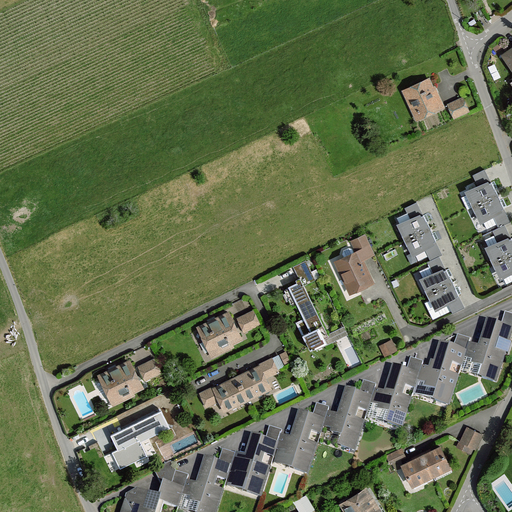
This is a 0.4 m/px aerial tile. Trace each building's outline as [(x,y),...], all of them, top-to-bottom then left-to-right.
[(511,49),(503,56),(511,68),(511,49)] [(431,79),(403,93),(418,123),(446,109),(431,79)] [(450,102),(456,117),(472,111),(466,96),(450,102)] [(476,173),(479,183),(492,179),(489,169),(476,173)] [(511,218),(497,178),(469,188),(484,230),(511,220),(511,218)] [(424,219),(396,233),(408,256),(436,243),(424,219)] [(511,234),(508,224),(485,233),(504,284),(511,281),(511,234)] [(357,249),(336,259),(353,294),(377,282),(367,260),(377,255),(367,234),(353,241),(357,249)] [(302,280),(290,286),(312,328),(301,334),(310,351),(334,339),(307,285),(316,280),(307,260),(295,266),(302,280)] [(235,314),(254,305),(250,297),(231,305),(235,314)] [(228,309),(195,325),(211,357),(243,341),(228,309)] [(253,310),(237,318),(244,333),(262,325),(253,310)] [(510,343),(511,337),(511,328),(489,321),(481,347),(469,344),(471,340),(458,336),(454,347),(442,344),(436,363),(433,362),(431,369),(423,367),(424,363),(412,359),(408,371),(395,367),(386,393),(375,390),(377,386),(364,381),(360,394),(347,390),(339,416),(329,413),(330,409),(317,405),(313,417),(300,413),(292,439),(282,436),(283,432),(270,427),(266,440),(253,436),(244,462),(235,459),(236,454),(223,451),(219,463),(205,459),(198,485),(188,482),(189,477),(176,473),(171,463),(154,471),(161,484),(165,485),(159,501),(138,492),(127,497),(122,511),(161,511),(164,505),(179,510),(183,496),(192,499),(191,503),(201,507),(199,511),(217,511),(224,491),(215,489),(219,478),(227,480),(229,473),(239,476),(238,480),(249,484),(246,493),(262,498),(271,468),(262,466),(266,455),(275,457),(277,450),(280,451),(276,464),(309,475),(318,446),(309,443),(313,432),(321,435),(324,427),(333,430),(332,434),(344,437),(340,447),(356,452),(365,423),(356,420),(359,409),(369,412),(371,404),(380,407),(379,411),(390,415),(387,424),(403,429),(412,399),(404,397),(407,386),(416,388),(418,381),(427,384),(426,388),(438,392),(435,401),(450,406),(460,377),(451,374),(454,363),(463,366),(465,358),(475,361),(474,365),(485,369),(482,378),(497,383),(507,353),(498,350),(501,340),(510,343)] [(392,341),(382,346),(386,355),(396,351),(392,341)] [(274,355),(211,386),(225,414),(275,390),(269,378),(282,372),(274,355)] [(154,358),(138,367),(145,382),(163,374),(154,358)] [(129,361),(98,376),(112,403),(143,388),(129,361)] [(160,408),(111,433),(119,448),(104,455),(113,473),(147,456),(140,442),(170,427),(160,408)] [(467,427),(461,440),(475,447),(481,434),(467,427)] [(438,445),(401,463),(411,484),(448,466),(438,445)] [(364,488),(341,503),(346,511),(379,511),(364,488)] [(308,493),(296,501),(303,511),(308,511),(317,507),(308,493)]
